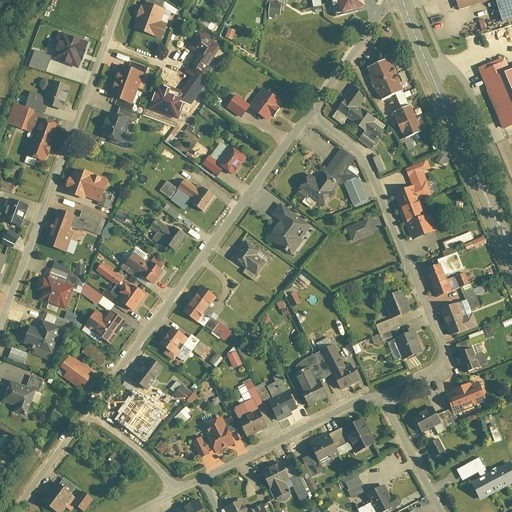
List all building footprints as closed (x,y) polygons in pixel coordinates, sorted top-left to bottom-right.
[(362,0),(329,0),(334,19),(365,11),(362,0)] [(511,0),(451,0),(456,13),(494,2),(501,25),(511,21),(511,0)] [(269,3),(268,17),(280,18),(281,4),(269,3)] [(164,12),(143,5),(134,32),(161,41),(166,26),(160,24),(164,12)] [(200,34),(197,32),(185,50),(196,57),(185,75),(203,86),(205,83),(202,79),(221,49),(210,42),(212,38),(202,31),(200,34)] [(234,33),(229,31),(225,39),(231,42),(234,33)] [(86,51),(64,44),(59,61),(80,68),(86,51)] [(28,67),(45,74),(52,58),(34,51),(28,67)] [(506,129),(511,126),(511,68),(507,57),(481,68),(506,129)] [(370,68),(383,100),(406,91),(393,59),(370,68)] [(142,76),(119,67),(107,101),(130,109),(142,76)] [(72,88),(53,82),(48,98),(33,93),(29,107),(47,113),(49,107),(65,112),(72,88)] [(366,134),(379,144),(388,131),(375,122),(377,119),(362,108),(368,99),(356,85),(338,110),(368,132),(366,134)] [(261,91),(248,110),(268,123),(281,104),(261,91)] [(249,107),(234,98),(227,110),(242,119),(249,107)] [(36,112),(16,105),(10,124),(39,134),(31,156),(47,162),(60,124),(35,116),(36,112)] [(396,113),(408,140),(425,132),(413,105),(396,113)] [(161,113),(155,111),(153,118),(163,121),(175,120),(174,111),(161,113)] [(130,121),(109,114),(101,139),(121,146),(130,121)] [(227,146),(216,163),(209,158),(202,168),(218,178),(222,173),(233,180),(247,159),(227,146)] [(342,148),(325,172),(340,183),(357,159),(342,148)] [(438,162),(444,166),(449,159),(443,154),(438,162)] [(372,159),(379,175),(386,172),(379,156),(372,159)] [(429,161),(405,170),(412,189),(395,195),(412,242),(438,232),(431,214),(427,216),(421,201),(434,196),(425,173),(432,170),(429,161)] [(106,181),(71,172),(64,198),(83,203),(84,200),(100,204),(106,181)] [(311,198),(324,207),(341,184),(340,183),(325,172),(320,180),(312,174),(299,192),(309,200),(311,198)] [(347,184),(356,206),(371,201),(362,178),(347,184)] [(198,193),(183,183),(177,192),(193,203),(191,206),(204,215),(215,200),(200,190),(198,193)] [(29,206),(13,200),(6,221),(21,227),(29,206)] [(270,238),(294,256),(306,241),(303,239),(313,226),(283,204),(274,215),(283,222),(270,238)] [(176,219),(179,214),(167,207),(164,212),(176,219)] [(76,218),(58,212),(45,249),(63,255),(76,218)] [(105,221),(82,214),(78,223),(85,225),(83,232),(100,237),(105,221)] [(127,218),(118,214),(114,221),(124,225),(127,218)] [(349,228),(355,243),(377,234),(371,219),(349,228)] [(108,224),(101,237),(109,241),(115,227),(108,224)] [(187,239),(173,230),(170,234),(155,224),(151,232),(164,241),(161,246),(176,256),(187,239)] [(8,230),(2,240),(13,247),(19,238),(8,230)] [(466,252),(486,243),(484,237),(464,246),(466,252)] [(235,258),(259,276),(269,263),(260,256),(263,251),(248,240),(235,258)] [(442,265),(428,271),(439,298),(454,292),(449,277),(467,270),(460,253),(440,261),(442,265)] [(147,268),(131,258),(124,269),(153,287),(162,273),(148,265),(147,268)] [(122,281),(101,266),(95,274),(116,289),(122,281)] [(84,267),(75,267),(75,278),(84,278),(84,267)] [(72,290),(48,283),(46,288),(41,286),(38,295),(42,296),(39,305),(46,307),(46,308),(65,314),(72,290)] [(79,292),(109,313),(114,305),(84,285),(79,292)] [(204,286),(185,311),(201,323),(212,307),(220,297),(204,286)] [(144,298),(131,290),(129,293),(124,290),(119,298),(121,300),(118,305),(133,315),(144,298)] [(406,291),(386,299),(394,319),(396,319),(414,311),(406,291)] [(290,297),(295,308),(304,304),(298,293),(290,297)] [(461,302),(442,310),(454,338),(482,327),(477,315),(468,318),(461,302)] [(212,307),(201,323),(207,327),(207,326),(214,317),(218,311),(212,307)] [(283,311),(286,316),(292,313),(289,308),(283,311)] [(67,313),(64,320),(73,323),(76,317),(67,313)] [(125,325),(110,315),(105,322),(95,315),(86,329),(110,346),(125,325)] [(214,317),(207,326),(228,341),(234,332),(214,317)] [(396,319),(394,319),(379,325),(382,334),(399,327),(396,319)] [(59,331),(40,324),(37,333),(29,331),(23,348),(50,357),(59,331)] [(175,327),(162,344),(169,350),(166,354),(175,361),(179,357),(191,339),(175,327)] [(382,334),(373,338),(377,346),(389,341),(403,336),(399,327),(382,334)] [(489,339),(495,336),(490,328),(485,331),(489,339)] [(403,336),(389,341),(398,364),(426,353),(418,330),(403,336)] [(191,339),(179,357),(186,362),(195,350),(202,341),(194,335),(191,339)] [(215,350),(202,341),(195,350),(207,359),(215,350)] [(88,344),(82,353),(100,366),(107,356),(88,344)] [(336,375),(344,391),(362,382),(353,363),(348,365),(337,345),(324,351),(336,375)] [(476,348),(460,354),(468,376),(491,367),(486,355),(480,357),(476,348)] [(336,375),(324,351),(308,359),(314,370),(320,383),(324,381),(336,375)] [(229,356),(235,369),(244,365),(239,352),(229,356)] [(27,358),(11,353),(8,363),(23,368),(27,358)] [(217,356),(211,363),(216,367),(221,359),(217,356)] [(134,380),(149,391),(166,369),(151,358),(134,380)] [(90,374),(69,359),(57,377),(78,392),(80,388),(84,390),(90,382),(88,380),(90,374)] [(332,398),(324,381),(320,383),(314,370),(298,378),(313,407),(332,398)] [(271,401),(291,391),(286,379),(260,393),(265,404),(271,401)] [(458,414),(490,400),(481,380),(450,393),(456,409),(458,414)] [(35,393),(8,384),(1,407),(14,411),(12,417),(26,422),(35,393)] [(176,395),(184,403),(193,394),(185,386),(176,395)] [(259,407),(265,404),(260,393),(256,386),(250,390),(255,399),(259,407)] [(280,420),(301,410),(291,391),(271,401),(280,420)] [(141,437),(145,431),(149,434),(157,422),(154,420),(158,414),(136,398),(132,403),(130,403),(122,414),(123,415),(119,421),(141,437)] [(259,407),(255,399),(236,408),(242,420),(261,410),(259,407)] [(423,435),(444,424),(434,405),(413,416),(423,435)] [(185,409),(175,418),(183,425),(192,416),(185,409)] [(456,409),(445,413),(451,429),(463,424),(458,414),(456,409)] [(261,410),(242,420),(251,438),(271,428),(262,410),(261,410)] [(219,454),(238,445),(232,434),(226,421),(224,417),(205,427),(212,439),(216,448),(219,454)] [(226,421),(232,434),(240,430),(234,417),(226,421)] [(359,455),(379,445),(366,419),(347,429),(359,455)] [(499,438),(494,426),(489,428),(493,441),(499,438)] [(210,451),(216,448),(212,439),(206,442),(203,437),(194,442),(202,459),(212,455),(210,451)] [(325,465),(343,456),(334,439),(316,448),(325,465)] [(431,445),(437,458),(448,453),(441,439),(431,445)] [(158,447),(164,453),(170,447),(164,441),(158,447)] [(511,462),(473,484),(484,502),(511,486),(511,462)] [(276,498),(296,488),(286,468),(266,477),(276,498)] [(351,499),(365,493),(357,475),(343,481),(351,499)] [(377,511),(390,511),(400,507),(388,482),(368,492),(377,511)] [(45,502),(57,511),(63,511),(76,496),(60,484),(45,502)] [(86,491),(76,504),(86,511),(87,511),(97,500),(86,491)] [(180,511),(208,511),(202,499),(179,510),(180,511)] [(229,511),(228,511),(250,511),(246,503),(229,511)]
